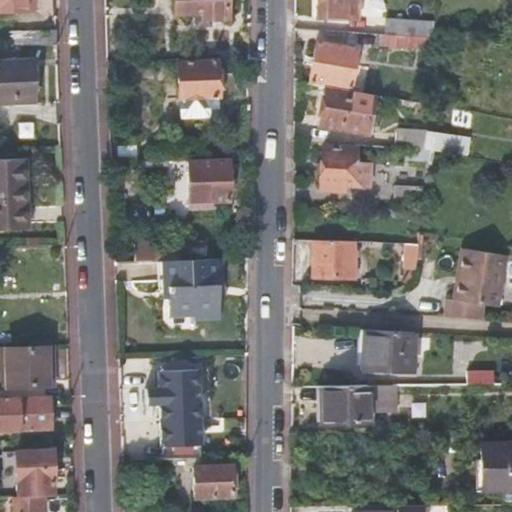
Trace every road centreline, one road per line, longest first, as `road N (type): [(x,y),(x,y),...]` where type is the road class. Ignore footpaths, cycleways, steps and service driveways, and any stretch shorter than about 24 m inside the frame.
road 1 (residential): [(78,0),(100,511)]
road 2 (tertiary): [(266,511),(271,0)]
road 3 (unknown): [(268,319),(511,333)]
